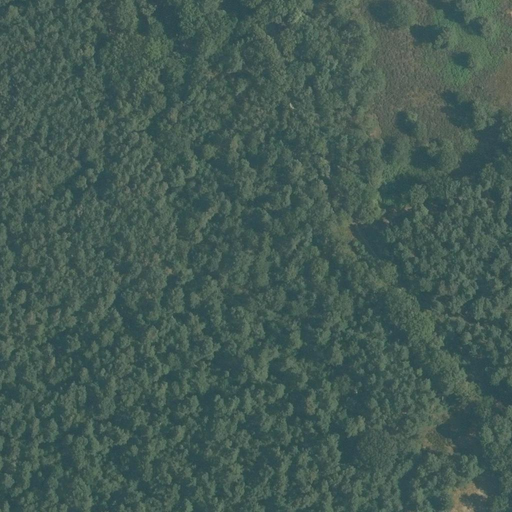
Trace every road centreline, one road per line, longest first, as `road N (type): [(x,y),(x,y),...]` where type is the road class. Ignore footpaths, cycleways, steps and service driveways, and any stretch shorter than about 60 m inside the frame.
road 1 (track): [(400,293),(368,270),(331,216),(261,0)]
road 2 (track): [(511,466),(400,293)]
